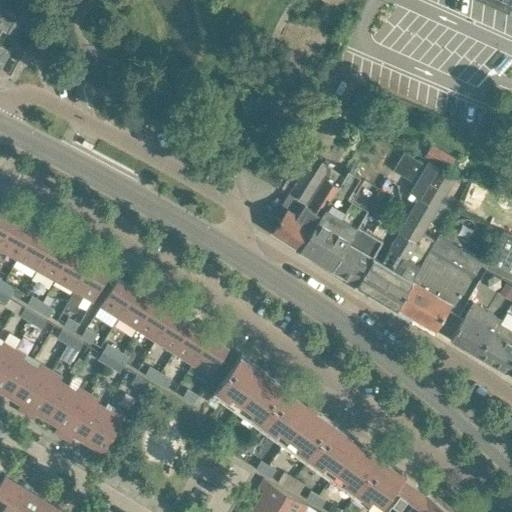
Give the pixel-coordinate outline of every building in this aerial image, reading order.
[(0,0),(0,17),(6,6),(9,0),(0,0)] [(9,0),(6,6),(0,17),(0,66),(10,47),(1,42),(9,29),(17,12),(24,0),(9,0)] [(511,0),(481,0),(511,13),(511,0)] [(334,90),(326,107),(338,112),(346,95),(334,90)] [(433,142),(424,156),(432,160),(448,170),(456,156),(433,142)] [(404,150),(393,168),(418,183),(429,164),(404,150)] [(276,225),(272,230),(300,248),(300,247),(322,214),(346,175),(322,160),(298,198),(289,191),(281,203),(287,207),(276,225)] [(375,255),(359,282),(367,286),(398,304),(413,278),(431,248),(437,238),(436,237),(435,238),(424,232),(431,220),(443,227),(458,198),(452,195),(461,181),(455,178),(457,175),(448,170),(432,160),(429,164),(418,183),(413,192),(420,196),(382,259),(375,255)] [(322,214),(300,247),(308,252),(308,251),(326,262),(325,262),(334,267),(359,224),(368,208),(348,196),(360,176),(349,170),(346,175),(322,214)] [(0,244),(18,211),(10,207),(7,213),(0,208),(0,244)] [(0,247),(18,257),(34,228),(23,222),(27,216),(18,211),(0,244),(0,247)] [(359,282),(374,255),(377,251),(377,250),(383,239),(359,224),(334,267),(359,282)] [(36,267),(56,232),(48,228),(44,234),(34,228),(18,257),(36,267)] [(511,233),(504,230),(488,263),(486,267),(511,279),(511,233)] [(45,272),(55,278),(72,249),(61,243),(64,237),(56,232),(36,267),(37,268),(45,272)] [(486,267),(488,263),(440,234),(437,238),(431,248),(413,278),(398,304),(437,327),(449,307),(460,313),(486,267)] [(74,288),(94,253),(85,249),(82,254),(72,249),(55,278),(74,288)] [(93,299),(110,270),(99,264),(102,258),(94,253),(74,288),(64,305),(74,311),(84,294),(93,299)] [(511,296),(511,279),(486,267),(460,313),(463,315),(451,336),(480,352),(511,296)] [(119,316),(141,282),(133,277),(129,282),(118,275),(100,304),(119,316)] [(0,288),(10,294),(15,286),(4,280),(0,286),(0,288)] [(138,327),(155,299),(145,292),(149,287),(141,282),(119,316),(138,327)] [(0,299),(6,303),(10,294),(0,288),(0,299)] [(38,308),(43,300),(32,293),(27,302),(38,308)] [(507,368),(511,359),(511,296),(480,352),(507,368)] [(156,339),(177,305),(169,299),(166,305),(155,299),(138,327),(156,339)] [(38,308),(49,315),(54,307),(43,300),(38,308)] [(174,350),(192,322),(182,315),(185,309),(177,305),(156,339),(174,350)] [(30,321),(35,312),(24,306),(19,314),(30,321)] [(41,327),(46,319),(35,312),(30,321),(41,327)] [(74,331),(80,322),(68,315),(63,324),(74,331)] [(192,362),(214,328),(206,323),(202,328),(192,322),(174,350),(192,362)] [(97,332),(86,326),(81,334),(92,341),(97,332)] [(67,343),(72,334),(61,328),(56,336),(67,343)] [(211,374),(229,345),(218,338),(222,333),(214,328),(192,362),(211,374)] [(72,334),(67,343),(78,349),(83,341),(72,334)] [(0,371),(15,347),(4,341),(2,344),(0,343),(0,371)] [(113,356),(118,348),(107,341),(102,350),(113,356)] [(11,396),(31,362),(23,357),(25,354),(15,347),(0,371),(0,390),(11,396)] [(113,356),(124,363),(129,355),(118,348),(113,356)] [(108,364),(113,356),(102,350),(97,358),(108,364)] [(406,472),(265,370),(241,353),(217,386),(230,396),(234,392),(254,407),(251,411),(277,430),(280,426),(301,441),(298,445),(324,464),(327,460),(348,475),(345,479),(370,498),(374,494),(385,502),(389,495),(400,503),(408,492),(424,503),(417,511),(460,511),(428,488),(427,490),(405,474),(406,472)] [(119,371),(124,363),(113,356),(108,364),(119,371)] [(26,413),(52,369),(41,363),(39,367),(31,362),(11,396),(21,402),(18,408),(26,413)] [(156,379),(161,372),(150,365),(145,373),(156,379)] [(48,418),(68,384),(60,379),(62,376),(52,369),(26,413),(34,418),(37,412),(48,418)] [(89,392),(78,385),(83,377),(75,372),(68,384),(48,418),(58,424),(55,430),(63,435),(89,392)] [(156,379),(167,386),(171,378),(161,372),(156,379)] [(143,387),(147,380),(136,373),(132,381),(143,387)] [(194,402),(198,394),(187,388),(183,395),(194,402)] [(85,440),(105,406),(97,401),(99,398),(89,392),(63,435),(71,440),(74,434),(85,440)] [(101,457),(127,414),(115,408),(113,411),(105,406),(85,440),(95,446),(92,452),(101,457)] [(256,467),(271,476),(276,468),(261,459),(256,467)] [(284,470),(278,480),(299,492),(305,483),(284,470)] [(0,509),(4,511),(8,511),(25,485),(5,473),(0,481),(0,509)] [(302,511),(307,503),(264,477),(259,486),(265,489),(258,500),(278,511),(302,511)] [(33,511),(43,496),(25,485),(8,511),(33,511)] [(306,497),(321,506),(326,498),(311,489),(306,497)] [(58,511),(62,507),(43,496),(33,511),(58,511)] [(278,511),(258,500),(252,510),(246,507),(243,511),(278,511)] [(331,511),(338,511),(341,508),(332,503),(328,510),(331,511)]
